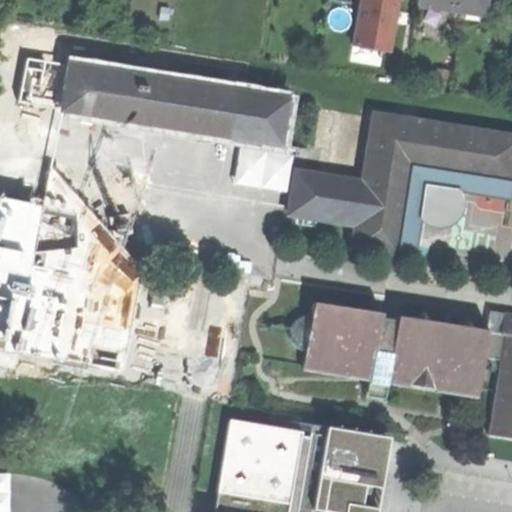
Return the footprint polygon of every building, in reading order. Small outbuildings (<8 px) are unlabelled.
[(361,0),(354,45),(391,52),(400,0),(361,0)] [(418,0),(418,7),(483,16),(485,0),(418,0)] [(231,89),(65,63),(58,109),(95,115),(224,135),(231,89)] [(285,98),(231,89),(224,135),(278,144),(285,98)] [(87,164),(95,115),(58,109),(42,212),(79,218),(87,164)] [(350,224),(346,247),(391,254),(400,197),(406,165),(508,182),(509,177),(511,159),(511,135),(368,112),(357,179),(350,224)] [(311,217),(350,224),(357,179),(290,168),(283,212),(297,215),(295,223),(309,225),(311,217)] [(74,246),(79,218),(42,212),(38,241),(74,246)] [(292,297),(289,311),(309,315),(311,300),(292,297)] [(298,348),(305,352),(303,364),(368,374),(367,381),(365,395),(384,398),(386,384),(387,378),(476,392),(481,359),(498,361),(502,334),(503,331),(500,331),(470,326),(471,321),(459,319),(458,325),(426,320),(427,315),(413,313),(413,317),(399,315),(398,320),(380,317),(381,311),(311,300),(309,315),(299,316),(293,320),(290,328),(290,335),(293,342),(298,348)] [(284,349),(305,352),(298,348),(293,342),(290,335),(290,328),(293,320),(299,316),(309,315),(289,311),(287,325),(286,331),(284,349)] [(511,314),(503,313),(500,331),(503,331),(502,334),(511,335),(511,314)] [(511,335),(502,334),(498,361),(486,437),(511,440),(511,335)] [(305,352),(284,349),(281,365),(302,368),(303,364),(305,352)] [(302,371),(367,381),(368,374),(303,364),(302,368),(302,371)] [(475,398),(476,392),(387,378),(386,384),(475,398)] [(299,431),(227,420),(215,493),(219,493),(216,511),(343,511),(348,482),(356,483),(363,443),(307,433),(306,439),(298,438),(299,431)] [(308,425),(307,433),(363,443),(356,483),(348,482),(343,511),(375,511),(387,438),(308,425)] [(216,511),(219,493),(215,493),(211,511),(216,511)]
